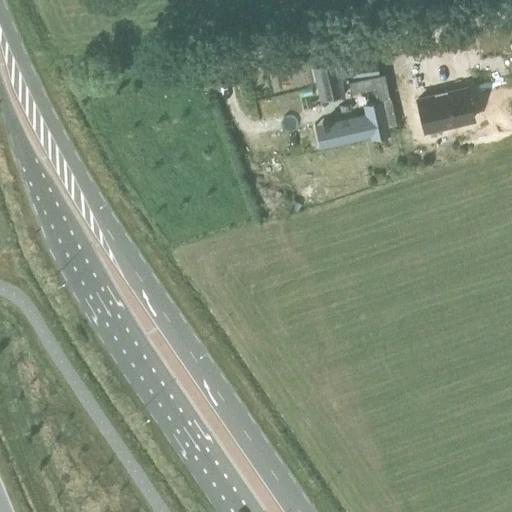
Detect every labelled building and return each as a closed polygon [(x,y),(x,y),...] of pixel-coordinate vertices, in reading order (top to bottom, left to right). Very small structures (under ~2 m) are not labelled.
[(400,44),(380,48),(391,98),(412,93),(400,44)] [(378,73),(375,49),(350,52),(353,77),(378,73)] [(344,94),(337,62),(313,68),(320,99),(344,94)] [(375,85),(378,101),(381,100),(381,101),(382,100),(390,98),(388,84),(385,73),(349,78),(351,90),(375,85)] [(435,94),(417,98),(425,130),(473,119),(466,87),(447,92),(446,89),(434,92),(435,94)] [(365,112),(324,122),(325,129),(329,146),(355,140),(371,136),(371,137),(388,133),(386,125),(382,100),(381,101),(381,100),(378,101),(363,104),(365,112)] [(246,230),(158,258),(175,311),(262,283),(246,230)] [(249,327),(258,349),(288,338),(272,295),(258,300),(255,292),(241,298),(251,326),(249,327)] [(202,351),(217,347),(209,318),(194,322),(202,351)]
